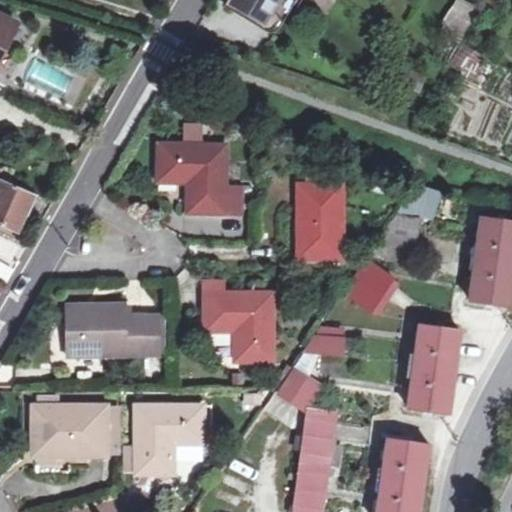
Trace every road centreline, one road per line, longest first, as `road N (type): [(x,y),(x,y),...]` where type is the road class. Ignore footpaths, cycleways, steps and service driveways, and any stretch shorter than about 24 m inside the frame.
road 1 (residential): [(0,334),(133,90),(193,0)]
road 2 (residential): [(511,368),(475,436),(453,511)]
